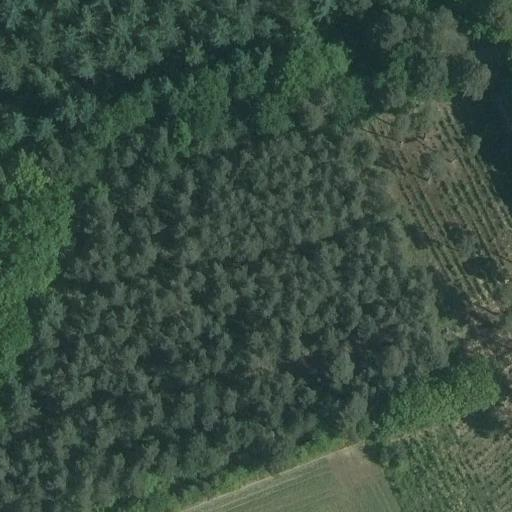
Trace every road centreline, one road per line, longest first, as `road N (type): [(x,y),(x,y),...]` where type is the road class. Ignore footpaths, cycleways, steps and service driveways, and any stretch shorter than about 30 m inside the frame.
road 1 (unclassified): [(511,48),(0,170)]
road 2 (track): [(511,117),(453,0)]
